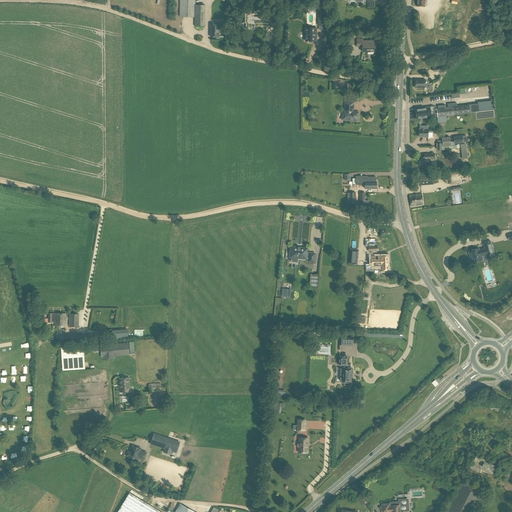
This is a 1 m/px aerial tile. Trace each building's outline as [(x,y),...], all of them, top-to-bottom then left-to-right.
[(179,0),(180,17),(195,17),(195,26),(198,26),(205,26),(205,6),(195,6),(195,0),(179,0)] [(444,7),(444,4),(431,3),(431,12),(440,12),(441,7),(444,7)] [(245,10),(245,23),(246,23),(246,29),(254,29),(254,24),(265,24),(265,26),(269,26),(269,18),(253,17),(253,10),(245,10)] [(211,24),(210,30),(211,30),(211,37),(219,37),(219,31),(223,31),(224,23),(216,23),(216,25),(211,24)] [(306,28),(306,41),(308,41),(308,42),(309,43),(311,43),(312,42),(312,41),(314,41),(314,37),(316,37),(316,29),(306,28)] [(362,39),(356,39),(356,46),(362,46),(362,51),(375,51),(375,43),(371,43),(371,41),(362,41),(362,39)] [(415,79),(415,88),(425,88),(425,79),(415,79)] [(343,111),(342,119),(351,121),(352,121),(353,121),(354,121),(355,121),(357,121),(357,119),(358,118),(358,117),(358,116),(358,115),(358,112),(352,112),(353,102),(345,101),(344,111),(343,111)] [(433,106),(415,108),(416,118),(429,117),(437,117),(445,116),(468,113),(467,105),(457,106),(456,103),(448,104),(448,107),(436,109),(435,107),(434,108),(433,106)] [(478,103),(471,104),(471,112),(479,111),(478,103)] [(419,129),(419,137),(427,137),(427,133),(434,133),(434,129),(427,129),(427,126),(419,126),(419,129)] [(454,142),(450,142),(450,146),(454,145),(454,144),(463,143),(467,142),(466,136),(462,136),(453,137),(454,142)] [(449,137),(441,138),(442,146),(442,147),(448,146),(450,146),(450,142),(449,137)] [(424,157),(419,157),(420,164),(428,164),(428,159),(433,159),(433,154),(424,154),(424,157)] [(432,176),(420,177),(421,184),(432,183),(432,176)] [(345,190),(343,190),(343,196),(345,196),(346,196),(346,203),(349,203),(349,204),(356,204),(356,193),(350,193),(349,190),(345,190)] [(421,193),(409,195),(411,206),(423,205),(421,193)] [(490,241),(484,243),(485,248),(486,252),(486,254),(493,252),(490,241)] [(291,247),(290,253),(291,253),(290,261),(297,262),(297,258),(306,259),(306,258),(308,258),(308,261),(314,262),(314,254),(309,253),(309,254),(306,254),(307,249),(291,247)] [(473,263),(482,260),(483,259),(481,254),(486,252),(485,248),(479,250),(479,249),(470,251),(470,252),(469,252),(471,259),(472,258),(473,263)] [(350,249),(349,264),(357,265),(358,250),(350,249)] [(371,257),(371,263),(371,265),(382,265),(382,266),(387,266),(387,256),(371,257)] [(319,275),(311,274),(310,287),(318,288),(319,275)] [(48,318),(48,322),(55,322),(55,325),(65,326),(66,314),(48,313),(48,318)] [(70,313),(69,326),(79,326),(79,314),(70,313)] [(128,329),(113,330),(113,338),(128,336),(128,329)] [(108,333),(95,334),(95,341),(108,340),(108,333)] [(78,334),(64,335),(65,340),(65,343),(93,341),(93,334),(78,335),(78,334)] [(128,343),(100,345),(101,357),(103,357),(103,358),(115,358),(115,356),(129,355),(128,343)] [(83,346),(60,348),(62,371),(85,369),(83,346)] [(339,356),(339,365),(345,365),(345,367),(343,367),(343,382),(344,383),(344,385),(349,385),(349,383),(351,383),(351,368),(350,368),(350,365),(347,365),(347,357),(339,356)] [(129,378),(119,378),(120,392),(128,392),(128,395),(132,395),(132,390),(130,390),(129,378)] [(153,433),(149,445),(163,449),(162,452),(171,455),(172,452),(175,453),(179,441),(153,433)] [(297,444),(297,446),(298,446),(298,447),(298,452),(307,452),(308,441),(307,441),(307,438),(299,438),(299,443),(298,443),(297,444)] [(127,454),(127,455),(128,456),(129,456),(128,457),(136,460),(137,458),(144,460),(146,453),(140,450),(140,448),(132,446),(130,452),(129,452),(128,452),(127,453),(127,454)] [(359,463),(369,454),(367,451),(357,461),(359,463)] [(471,462),(468,468),(485,477),(487,473),(492,476),(493,474),(497,466),(492,464),(491,465),(488,464),(488,463),(485,461),(484,461),(481,460),(482,458),(476,455),(472,463),(471,462)] [(510,490),(511,483),(511,481),(501,477),(498,486),(510,490)] [(463,482),(448,511),(472,511),(482,492),(463,482)] [(161,511),(130,492),(117,511),(161,511)] [(361,492),(357,501),(366,506),(371,497),(361,492)] [(388,504),(382,505),(382,511),(383,511),(390,511),(403,511),(403,510),(406,510),(406,508),(408,506),(408,499),(401,500),(399,502),(390,503),(391,505),(388,505),(388,504)] [(196,511),(180,503),(174,511),(196,511)]
